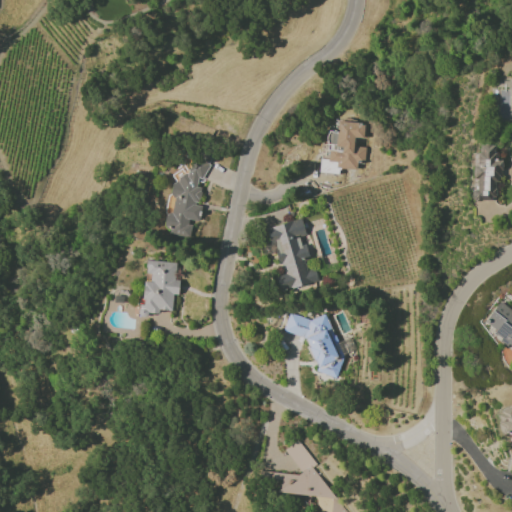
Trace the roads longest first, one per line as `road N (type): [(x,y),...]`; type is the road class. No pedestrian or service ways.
road 1 (residential): [(355,0),(337,41),(279,107),(259,146),(227,274),(226,334),(245,370),(387,451),(449,507)]
road 2 (residential): [(452,511),(444,358)]
road 3 (residential): [(444,358),(449,321),(466,291),(511,253)]
